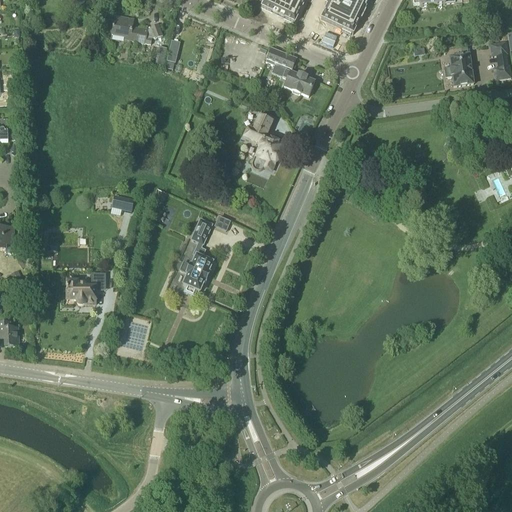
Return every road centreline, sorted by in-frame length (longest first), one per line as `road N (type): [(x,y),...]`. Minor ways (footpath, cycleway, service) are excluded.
road 1 (tertiary): [(243,403),(239,349),(247,323),(343,100)]
road 2 (residential): [(356,74),(192,3)]
road 3 (residential): [(511,93),(379,113),(343,100)]
road 4 (secondary): [(164,396),(0,371)]
road 5 (track): [(405,511),(511,426)]
road 6 (residential): [(120,511),(150,478),(164,396)]
road 7 (primary): [(411,438),(511,359)]
